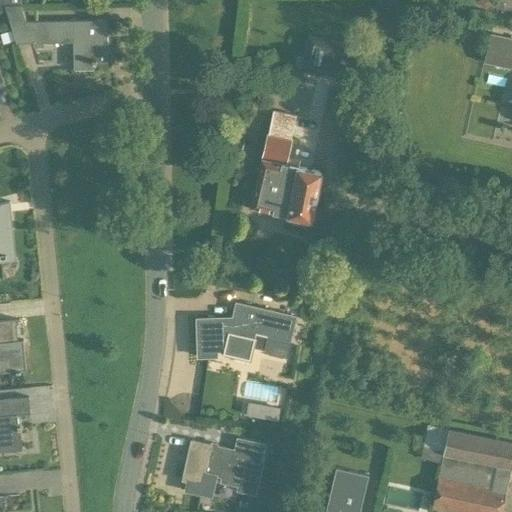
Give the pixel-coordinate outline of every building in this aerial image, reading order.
[(24,22),(19,6),(4,6),(5,9),(10,29),(14,41),(15,44),(31,44),(32,49),(42,48),(42,44),(72,43),(72,70),(93,69),(93,63),(107,63),(106,20),(24,22)] [(358,39),(313,28),(305,61),(350,72),(358,39)] [(10,29),(0,31),(0,32),(4,44),(14,41),(10,29)] [(511,58),(511,39),(491,35),(485,61),(510,67),(511,58)] [(265,134),(248,206),(309,220),(320,172),(295,167),(297,161),(285,158),(289,140),(288,140),(293,117),(271,112),(266,134),(265,134)] [(235,140),(233,147),(240,148),(242,141),(235,140)] [(11,229),(9,202),(0,204),(0,258),(12,258),(9,229),(11,229)] [(0,316),(13,317),(14,304),(0,303),(0,316)] [(216,318),(203,318),(195,318),(196,357),(217,356),(217,353),(233,356),(234,352),(249,356),(254,334),(288,342),(293,316),(236,303),(231,322),(216,319),(216,318)] [(18,372),(18,371),(24,370),(21,340),(15,341),(13,320),(0,320),(0,372),(12,371),(13,373),(18,372)] [(0,452),(21,451),(18,426),(16,426),(15,416),(28,414),(26,398),(0,400),(0,452)] [(280,407),(269,405),(266,418),(278,420),(280,407)] [(441,462),(508,476),(511,454),(511,443),(448,431),(441,462)] [(221,476),(220,482),(239,486),(245,459),(260,463),(264,444),(236,438),(233,449),(189,440),(181,479),(200,483),(202,472),(221,476)] [(373,453),(371,465),(383,468),(386,455),(373,453)] [(453,511),(500,511),(508,476),(441,462),(432,508),(453,511)] [(359,511),(368,475),(336,467),(325,511),(359,511)] [(261,485),(257,498),(269,501),(272,488),(261,485)]
